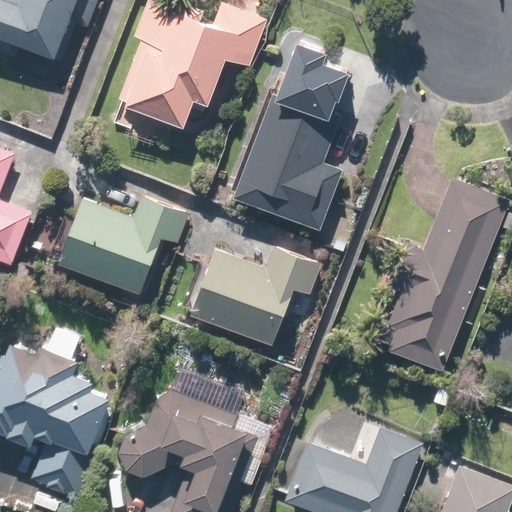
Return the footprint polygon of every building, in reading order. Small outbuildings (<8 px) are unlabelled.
[(0,0),(0,45),(27,55),(32,38),(68,50),(77,22),(91,27),(99,0),(0,0)] [(186,0),(151,0),(140,30),(148,33),(126,93),(198,119),(207,94),(217,97),(233,52),(257,60),(273,16),(228,0),(224,13),(186,0)] [(344,58),(298,41),(242,189),(332,223),(352,168),(332,161),(351,110),(327,102),(344,58)] [(0,254),(18,262),(38,211),(2,197),(20,152),(0,144),(0,254)] [(450,367),(511,208),(511,197),(458,176),(430,246),(417,241),(398,289),(405,292),(391,328),(400,331),(395,346),(450,367)] [(138,208),(88,190),(64,256),(150,288),(169,234),(183,239),(194,208),(145,190),(138,208)] [(269,257),(221,239),(197,306),(285,338),(302,292),(316,297),(329,261),(274,241),(269,257)] [(47,345),(13,334),(0,376),(0,420),(47,435),(36,470),(88,486),(117,392),(101,387),(105,374),(85,367),(89,352),(49,339),(47,345)] [(256,432),(259,425),(243,418),(246,411),(184,385),(126,431),(125,446),(135,466),(152,471),(188,458),(195,460),(174,511),(175,511),(237,511),(232,510),(246,475),(257,479),(273,439),(256,432)] [(401,511),(428,439),(386,423),(373,459),(313,437),(291,494),(339,511),(401,511)] [(511,511),(511,478),(467,462),(447,511),(511,511)]
